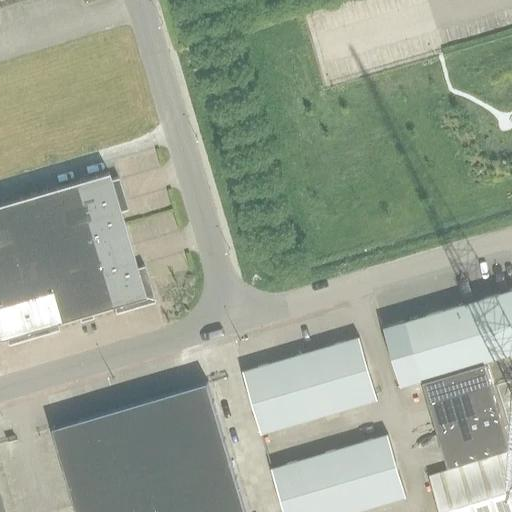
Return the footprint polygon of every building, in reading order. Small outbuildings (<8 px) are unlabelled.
[(0,203),(0,338),(5,337),(7,345),(59,330),(56,322),(112,305),(115,313),(155,301),(144,265),(136,267),(120,212),(127,209),(118,177),(110,179),(108,171),(0,203)] [(511,289),(405,321),(386,326),(403,385),(422,379),(511,352),(511,289)] [(368,368),(359,337),(340,343),(349,374),(368,368)] [(340,343),(320,348),(330,379),(349,374),(340,343)] [(301,354),(310,385),(330,379),(320,348),(301,354)] [(301,354),(282,360),(291,391),(310,385),(301,354)] [(262,365),(271,397),(291,391),(282,360),(262,365)] [(429,402),(491,384),(485,362),(423,381),(429,402)] [(243,371),(252,402),(271,397),(262,365),(243,371)] [(377,399),(368,368),(349,374),(358,405),(377,399)] [(349,374),(330,379),(339,410),(358,405),(349,374)] [(330,379),(310,385),(319,416),(339,410),(330,379)] [(245,511),(207,381),(205,382),(53,427),(77,511),(245,511)] [(435,423),(498,405),(491,384),(429,402),(435,423)] [(310,385),(291,391),(300,422),(319,416),(310,385)] [(300,422),(291,391),(271,397),(280,427),(300,422)] [(261,433),(280,427),(271,397),(252,402),(261,433)] [(442,444),(504,426),(498,405),(435,423),(442,444)] [(448,466),(510,447),(504,426),(442,444),(448,466)] [(368,440),(377,471),(397,465),(388,434),(368,440)] [(349,445),(358,476),(377,471),(368,440),(349,445)] [(339,482),(358,476),(349,445),(330,451),(339,482)] [(511,511),(511,450),(430,476),(441,511),(511,511)] [(310,457),(319,488),(339,482),(330,451),(310,457)] [(300,494),(319,488),(310,457),(291,463),(300,494)] [(271,468),(281,499),(300,494),(291,463),(271,468)] [(406,496),(397,465),(377,471),(387,502),(406,496)] [(387,502),(377,471),(358,476),(367,508),(387,502)] [(347,511),(352,511),(367,508),(358,476),(339,482),(347,511)] [(347,511),(339,482),(319,488),(326,511),(347,511)] [(305,511),(326,511),(319,488),(300,494),(305,511)] [(281,499),(284,511),(305,511),(300,494),(281,499)]
